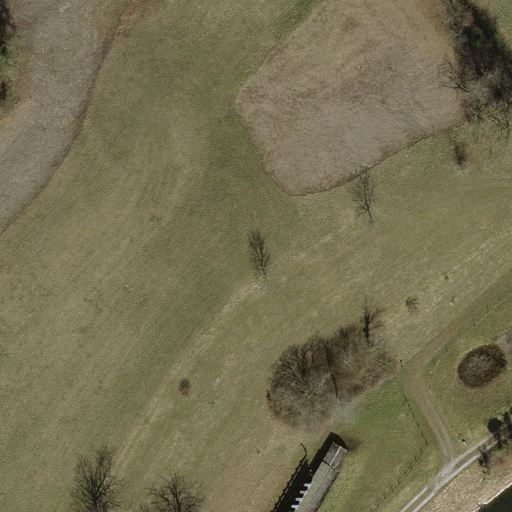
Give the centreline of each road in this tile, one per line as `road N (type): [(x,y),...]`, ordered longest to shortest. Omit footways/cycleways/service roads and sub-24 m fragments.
road 1 (track): [(458,464),(411,373),(511,275)]
road 2 (track): [(409,511),(458,464),(511,429)]
